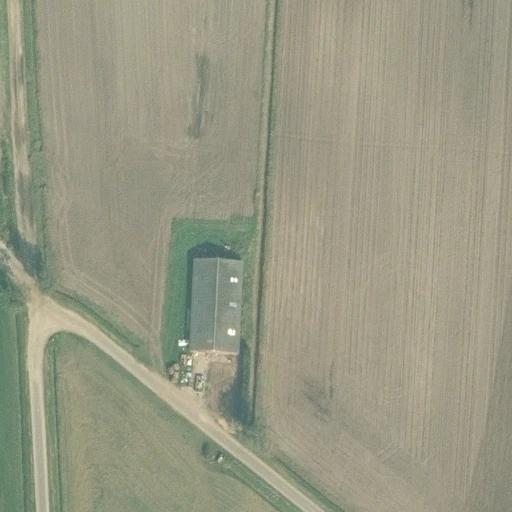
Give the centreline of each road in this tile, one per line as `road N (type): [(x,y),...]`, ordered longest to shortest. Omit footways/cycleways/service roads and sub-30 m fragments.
road 1 (unclassified): [(312,511),(32,289),(41,511)]
road 2 (track): [(32,289),(15,0)]
